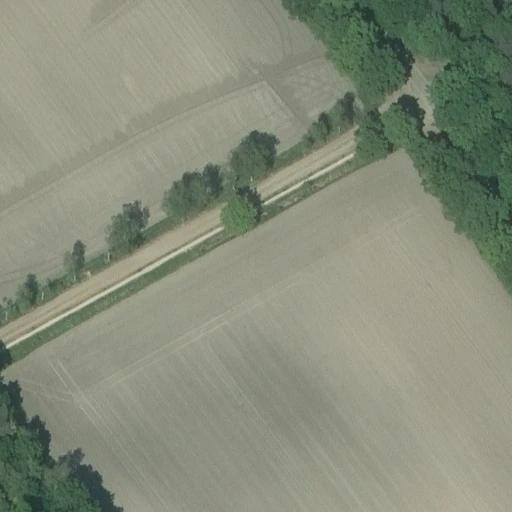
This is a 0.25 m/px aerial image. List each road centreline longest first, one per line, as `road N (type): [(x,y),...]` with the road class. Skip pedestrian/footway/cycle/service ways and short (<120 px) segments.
road 1 (track): [(422,95),(0,335)]
road 2 (track): [(331,0),(511,244)]
